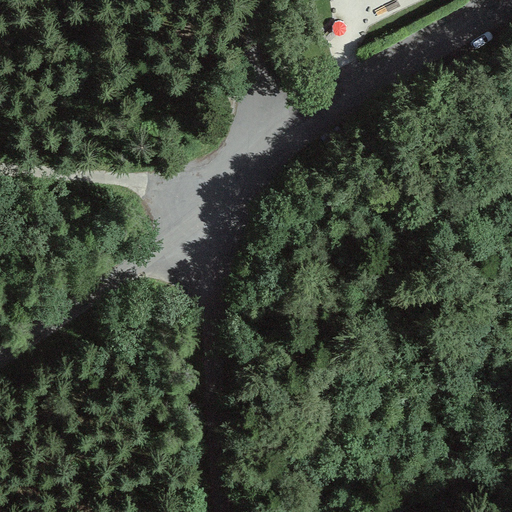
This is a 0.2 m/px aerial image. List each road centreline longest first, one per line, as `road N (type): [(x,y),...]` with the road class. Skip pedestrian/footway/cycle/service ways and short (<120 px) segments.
road 1 (unclassified): [(0,359),(340,107),(511,2)]
road 2 (track): [(194,217),(138,180),(0,169)]
